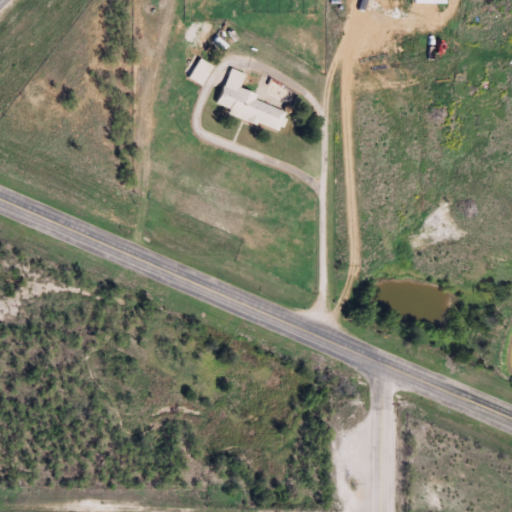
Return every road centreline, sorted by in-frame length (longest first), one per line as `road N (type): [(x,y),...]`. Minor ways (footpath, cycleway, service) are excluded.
road 1 (primary): [(511,420),(0,203)]
road 2 (tertiary): [(383,511),(386,366)]
